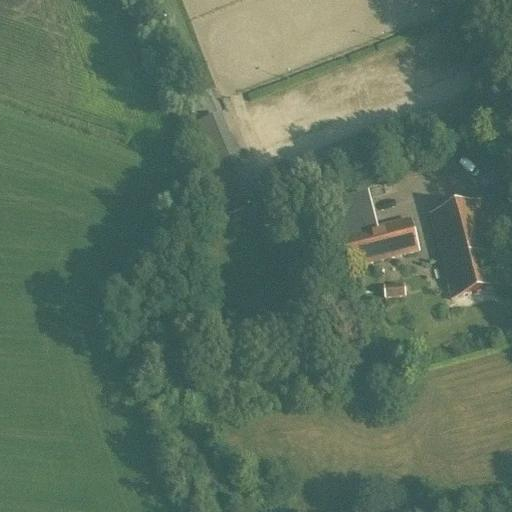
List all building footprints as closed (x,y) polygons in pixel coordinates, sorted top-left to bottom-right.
[(192,126),(210,172),(238,161),(220,115),(192,126)] [(359,233),(349,198),(324,205),(332,240),(359,233)] [(495,254),(481,203),(429,216),(441,264),(451,302),(503,288),(495,254)] [(339,275),(419,253),(411,219),(360,232),(359,233),(332,240),(330,240),(339,275)] [(384,301),(405,300),(404,286),(383,288),(384,301)]
